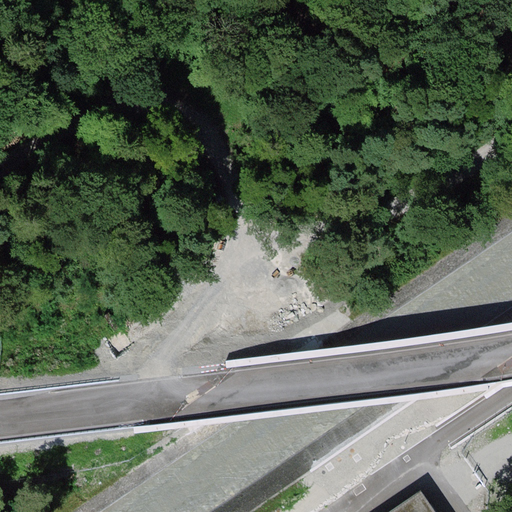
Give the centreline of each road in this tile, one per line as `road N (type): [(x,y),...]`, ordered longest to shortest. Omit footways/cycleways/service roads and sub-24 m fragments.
road 1 (primary): [(0,417),(511,354)]
road 2 (unclassified): [(104,109),(152,105),(202,126),(249,226),(268,239),(342,236),(511,136)]
